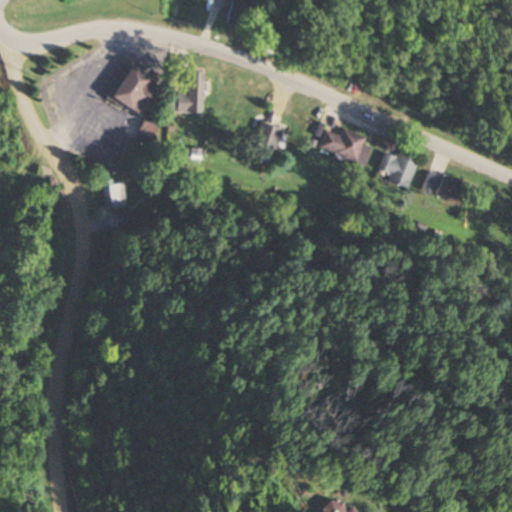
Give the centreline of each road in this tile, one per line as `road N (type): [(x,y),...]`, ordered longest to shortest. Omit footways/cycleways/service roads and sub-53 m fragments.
road 1 (tertiary): [(511,178),(302,83),(181,41),(88,31),(1,50)]
road 2 (residential): [(62,511),(58,436),(82,264),(75,206),(19,110),(1,50)]
